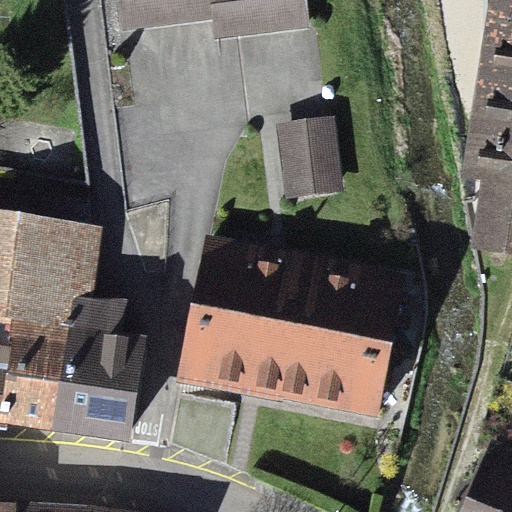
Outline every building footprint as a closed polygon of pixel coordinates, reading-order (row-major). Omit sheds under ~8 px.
[(102,0),(107,39),(202,28),(204,44),(295,33),(291,0),(102,0)] [(511,0),(487,0),(465,156),(480,158),(469,231),(511,236),(511,0)] [(315,127),(268,132),(277,204),(324,198),(315,127)] [(95,220),(0,207),(0,315),(3,316),(0,335),(0,396),(112,411),(123,322),(82,317),(95,220)] [(388,265),(196,233),(174,367),(365,399),(388,265)] [(511,511),(511,453),(479,438),(442,511),(511,511)] [(153,511),(154,510),(14,498),(12,511),(153,511)]
